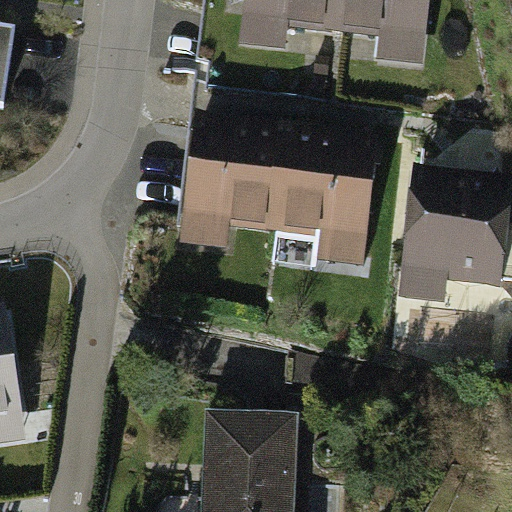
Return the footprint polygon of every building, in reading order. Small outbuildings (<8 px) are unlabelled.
[(299,23),(331,27),(333,0),(243,0),(238,48),(295,54),(299,23)] [(353,61),(419,69),(427,0),(333,0),(331,27),(356,30),(353,61)] [(0,120),(10,122),(25,32),(0,27),(0,120)] [(281,231),(293,127),(199,116),(184,245),(236,251),(239,226),(281,231)] [(371,271),(387,139),(293,127),(281,231),(323,236),(320,265),(371,271)] [(511,256),(511,179),(423,169),(406,299),(451,304),(454,280),(508,287),(511,256)] [(14,310),(0,311),(0,446),(32,442),(14,310)] [(408,371),(296,356),(289,401),(402,416),(408,371)] [(299,511),(306,422),(211,416),(206,511),(299,511)]
